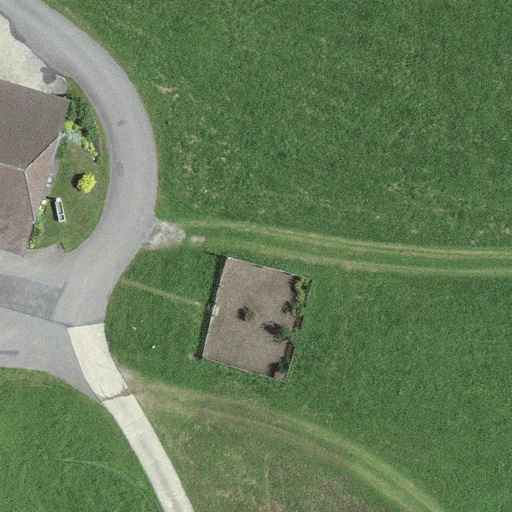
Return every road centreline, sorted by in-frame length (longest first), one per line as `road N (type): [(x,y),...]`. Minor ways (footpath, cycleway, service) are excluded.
road 1 (track): [(511,258),(460,265),(126,226)]
road 2 (track): [(126,226),(92,287),(83,329),(177,511)]
road 3 (track): [(15,0),(80,51),(126,113),(135,173),(126,226)]
